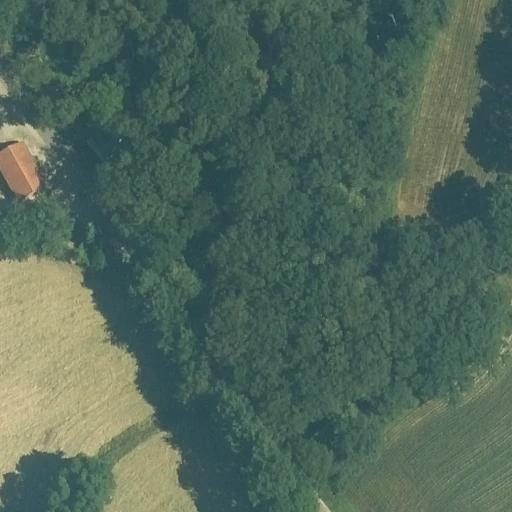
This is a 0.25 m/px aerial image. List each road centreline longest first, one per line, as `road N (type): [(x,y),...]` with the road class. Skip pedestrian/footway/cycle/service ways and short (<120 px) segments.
road 1 (unclassified): [(0,66),(314,511)]
road 2 (track): [(276,463),(461,330),(511,221)]
